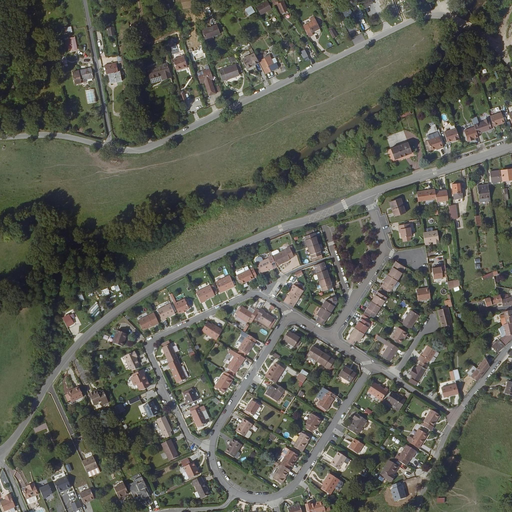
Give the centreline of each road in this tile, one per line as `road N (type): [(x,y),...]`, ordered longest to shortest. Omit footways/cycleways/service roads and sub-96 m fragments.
road 1 (tertiary): [(365,193),(170,276),(113,313),(68,353),(0,452)]
road 2 (residential): [(511,70),(472,27),(421,16),(176,135),(138,149),(110,147)]
road 3 (residential): [(211,449),(188,435),(148,349),(156,338),(261,295)]
road 4 (residential): [(273,497),(298,480),(371,364)]
road 5 (residential): [(291,316),(211,449)]
road 6 (tertiary): [(511,145),(365,193)]
road 7 (residential): [(110,147),(85,0)]
